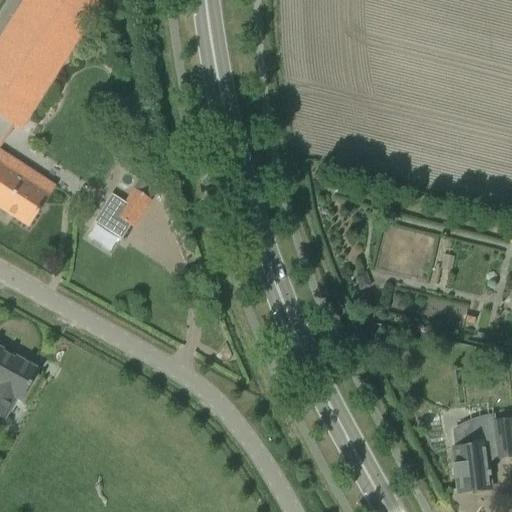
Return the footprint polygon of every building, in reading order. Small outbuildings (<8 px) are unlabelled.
[(102,0),(23,0),(0,37),(0,118),(20,131),(102,0)] [(0,209),(27,228),(48,196),(31,185),(37,176),(0,151),(0,209)] [(110,195),(93,222),(120,240),(129,226),(132,228),(149,201),(133,190),(124,203),(110,195)] [(442,256),(440,270),(450,272),(452,258),(442,256)] [(364,274),(354,279),(359,291),(369,287),(364,274)] [(389,330),(386,342),(407,347),(410,335),(389,330)] [(0,418),(2,420),(14,399),(18,402),(36,370),(13,357),(12,359),(0,353),(2,351),(0,349),(0,418)] [(511,457),(511,436),(510,420),(493,422),(493,425),(488,425),(487,418),(482,419),(477,420),(469,423),(464,425),(460,427),(457,429),(452,432),(455,449),(452,449),(454,466),(450,467),(452,479),(456,479),(457,494),(489,491),(487,478),(489,477),(488,472),(487,472),(485,458),(497,457),(497,460),(511,457)]
